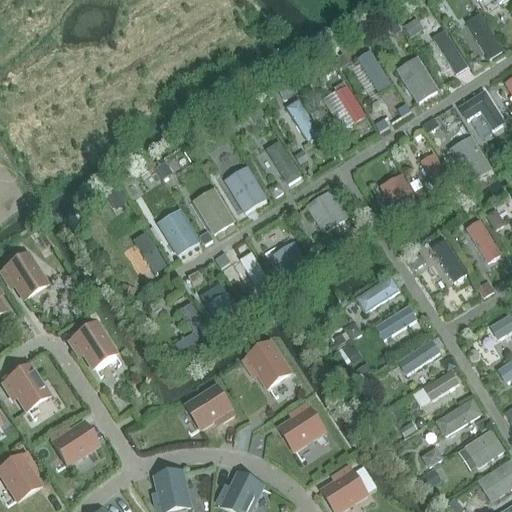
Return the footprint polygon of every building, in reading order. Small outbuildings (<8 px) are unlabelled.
[(494,0),(482,0),(477,4),(484,16),(499,7),(494,0)] [(480,18),(467,27),(489,63),(503,54),(480,18)] [(394,21),(387,26),(388,28),(395,38),(402,34),(396,23),(394,21)] [(416,22),(403,30),(409,39),(422,31),(416,22)] [(445,34),(433,41),(456,78),(468,70),(445,34)] [(369,57),(358,63),(378,96),(389,90),(369,57)] [(418,60),(397,74),(417,107),(439,94),(418,60)] [(477,62),(468,67),(474,76),(483,71),(477,62)] [(337,72),(331,63),(318,71),(324,80),(337,72)] [(288,82),(275,90),(284,105),(297,97),(288,82)] [(347,88),(334,97),(353,128),(367,119),(347,88)] [(485,95),(459,112),(467,125),(481,116),(493,135),(506,127),(485,95)] [(353,128),(334,97),(324,103),(343,134),(353,128)] [(300,103),(286,111),(308,146),(321,138),(300,103)] [(257,107),(247,113),(254,124),(264,117),(257,107)] [(406,108),(398,113),(402,120),(410,115),(406,108)] [(385,120),(373,127),(379,136),(390,129),(385,120)] [(434,123),(423,130),(427,137),(438,130),(434,123)] [(471,139),(449,152),(470,186),(492,173),(471,139)] [(280,145),(267,153),(289,189),(302,180),(280,145)] [(302,155),(294,160),(299,168),(307,163),(302,155)] [(434,158),(420,165),(441,203),(455,196),(434,158)] [(498,158),(488,164),(492,169),(501,164),(498,158)] [(165,164),(155,171),(162,182),(172,176),(165,165),(165,164)] [(209,166),(202,170),(207,180),(215,175),(209,166)] [(248,171),(225,185),(245,217),(267,203),(248,171)] [(403,178),(380,191),(397,224),(421,211),(403,178)] [(278,186),(268,192),(273,201),(283,195),(278,186)] [(125,205),(116,190),(106,197),(114,212),(125,205)] [(424,191),(415,196),(424,214),(433,209),(424,191)] [(215,192),(193,205),(213,238),(235,225),(215,192)] [(332,194),(306,210),(323,237),(349,221),(332,194)] [(496,213),(486,219),(495,234),(505,228),(496,213)] [(180,216),(158,230),(177,260),(199,247),(180,216)] [(480,224),(466,233),(487,267),(501,259),(480,224)] [(399,225),(389,230),(392,235),(394,238),(403,233),(401,228),(399,225)] [(208,236),(200,241),(205,248),(213,244),(208,236)] [(147,239),(136,246),(156,278),(168,271),(147,239)] [(446,244),(432,253),(454,287),(468,278),(446,244)] [(293,245),(272,258),(290,288),(312,275),(293,245)] [(408,255),(406,256),(416,272),(425,266),(416,253),(415,251),(408,255)] [(250,254),(239,260),(255,286),(262,297),(273,290),(266,279),(250,254)] [(224,257),(216,263),(221,272),(230,266),(224,257)] [(27,258),(4,273),(0,275),(0,276),(7,286),(11,283),(23,303),(46,288),(27,258)] [(327,267),(318,273),(324,283),(334,278),(327,267)] [(198,275),(188,281),(192,288),(203,281),(198,275)] [(392,282),(358,304),(365,316),(400,294),(392,282)] [(164,285),(152,293),(159,304),(172,296),(164,285)] [(199,299),(206,311),(228,298),(220,286),(199,299)] [(488,286),(478,292),(484,302),(494,296),(488,286)] [(123,291),(120,297),(130,302),(132,302),(136,293),(124,288),(123,291)] [(285,289),(278,294),(284,303),(284,304),(292,299),(285,289)] [(151,298),(140,304),(144,311),(155,305),(151,298)] [(228,298),(207,311),(224,339),(224,340),(246,327),(245,326),(228,298)] [(181,314),(178,316),(200,350),(213,342),(191,308),(181,314)] [(408,311),(376,331),(384,344),(416,323),(408,311)] [(94,316),(86,321),(92,330),(95,327),(100,324),(94,316)] [(511,318),(490,333),(498,346),(511,336),(511,318)] [(355,326),(344,332),(346,334),(350,341),(351,343),(361,337),(355,326)] [(92,330),(72,342),(73,342),(68,345),(75,355),(79,353),(92,372),(114,358),(95,327),(92,330)] [(346,344),(350,341),(346,334),(341,337),(346,344)] [(341,337),(333,342),(338,349),(346,344),(341,337)] [(437,341),(432,344),(438,354),(443,350),(437,341)] [(432,344),(404,363),(412,375),(440,356),(438,354),(432,344)] [(348,346),(339,351),(349,367),(360,360),(353,350),(351,352),(348,346)] [(290,378),(271,348),(248,362),(244,365),(251,376),(255,373),(268,392),(290,378)] [(450,361),(442,366),(448,375),(456,370),(450,361)] [(511,365),(497,375),(506,388),(511,384),(511,365)] [(366,369),(356,375),(361,382),(370,376),(366,369)] [(2,387),(9,398),(13,395),(26,414),(48,400),(29,370),(6,384),(2,387)] [(452,375),(423,392),(431,404),(459,387),(452,375)] [(217,391),(187,410),(200,432),(221,419),(224,424),(234,418),(231,414),(217,391)] [(431,404),(423,392),(413,399),(420,411),(431,404)] [(473,403),(435,427),(445,442),(483,419),(473,403)] [(310,414),(307,409),(296,416),(299,420),(280,433),(294,455),(325,436),(310,414)] [(418,423),(417,426),(419,430),(422,430),(425,429),(426,425),(424,422),(421,421),(418,423)] [(486,422),(477,428),(481,435),(490,429),(486,422)] [(413,425),(401,433),(406,440),(418,432),(413,425)] [(63,440),(60,435),(50,442),(52,447),(66,469),(97,450),(82,427),(63,440)] [(466,452),(458,456),(470,474),(477,470),(478,472),(505,455),(491,433),(465,450),(466,452)] [(437,452),(425,460),(431,469),(443,461),(437,452)] [(0,472),(0,478),(17,505),(39,490),(27,471),(31,468),(25,457),(20,460),(0,472)] [(511,465),(511,464),(477,485),(491,506),(511,492),(511,465)] [(352,476),(349,471),(339,478),(342,483),(322,495),(332,511),(345,511),(367,498),(352,476)] [(435,472),(422,481),(430,492),(442,483),(435,472)] [(182,476),(156,481),(161,504),(155,505),(157,511),(183,511),(190,511),(182,476)] [(222,511),(224,511),(251,511),(262,491),(238,479),(228,499),(223,497),(218,508),(222,510),(222,511)] [(445,510),(444,511),(445,511),(462,511),(453,502),(445,510)]
